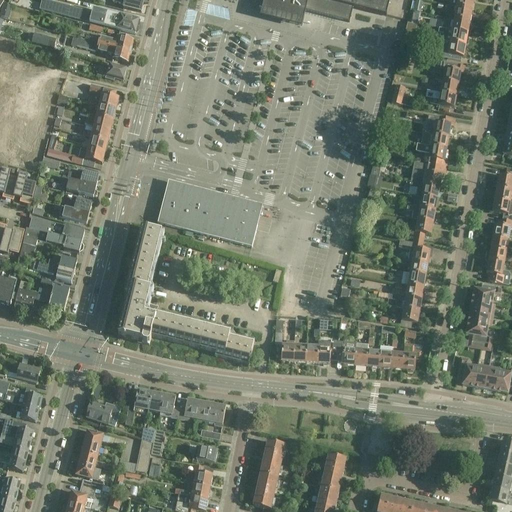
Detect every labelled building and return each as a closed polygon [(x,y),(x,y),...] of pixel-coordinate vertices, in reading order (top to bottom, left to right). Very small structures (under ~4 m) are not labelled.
[(142,14),(144,3),(130,0),(106,0),(106,1),(125,6),(124,9),(142,14)] [(264,0),(262,11),(263,11),(288,18),(287,18),(287,19),(288,20),(288,21),(288,22),(289,22),(289,23),(290,23),(290,24),(291,24),(292,24),(293,25),(294,24),(295,24),(296,24),(296,23),(297,23),(298,22),(298,21),(298,20),(303,22),(306,11),(306,12),(329,18),(350,23),(354,9),(387,17),(387,16),(390,0),(264,0)] [(474,0),(457,0),(457,8),(472,11),(474,0)] [(44,5),(42,11),(136,36),(138,29),(139,28),(141,24),(139,23),(139,22),(94,10),(93,14),(40,1),(39,4),(44,5)] [(421,14),(423,3),(416,2),(414,13),(421,14)] [(472,11),(457,8),(454,20),(470,23),(472,11)] [(447,31),(452,32),(468,34),(470,23),(454,20),(449,19),(448,23),(447,31)] [(417,26),(408,24),(405,34),(415,37),(417,26)] [(103,29),(91,26),(89,31),(102,35),(103,29)] [(468,34),(452,32),(450,44),(466,47),(468,34)] [(64,53),(66,43),(40,36),(38,46),(64,53)] [(98,45),(105,46),(131,53),(134,42),(118,39),(118,41),(101,36),(98,45)] [(128,64),(131,53),(105,46),(98,45),(73,38),(71,47),(96,53),(96,52),(106,55),(105,58),(128,64)] [(466,47),(450,44),(448,56),(464,59),(466,47)] [(398,73),(407,75),(408,66),(399,64),(398,73)] [(445,70),(443,83),(459,86),(461,74),(464,74),(465,68),(446,65),(445,70)] [(100,68),(97,77),(106,80),(114,82),(114,80),(124,82),(127,71),(110,66),(109,70),(106,69),(100,68)] [(457,97),(459,86),(443,83),(441,95),(457,97)] [(91,87),(90,93),(101,96),(102,90),(91,87)] [(396,87),(393,98),(403,100),(405,89),(396,87)] [(101,96),(102,96),(100,107),(116,112),(119,100),(115,99),(116,93),(102,90),(101,96)] [(439,106),(455,109),(457,97),(441,95),(428,92),(427,100),(439,102),(439,106)] [(60,97),(58,106),(67,108),(69,100),(60,97)] [(97,118),(113,122),(116,112),(100,107),(97,118)] [(94,129),(111,133),(113,122),(97,118),(94,129)] [(455,128),(456,122),(437,118),(433,136),(449,140),(452,127),(455,128)] [(10,149),(32,155),(39,131),(17,124),(10,149)] [(389,135),(390,129),(382,127),(380,137),(384,138),(385,134),(389,135)] [(91,140),(108,144),(111,133),(94,129),(92,135),(87,134),(85,138),(91,140)] [(447,151),(449,140),(433,136),(431,148),(447,151)] [(89,151),(105,155),(108,144),(91,140),(89,151)] [(386,142),(379,140),(377,147),(384,149),(386,142)] [(511,146),(505,145),(503,156),(511,157),(511,146)] [(445,162),(447,151),(431,148),(417,146),(416,152),(430,155),(428,167),(447,170),(448,163),(445,162)] [(103,166),(105,155),(89,151),(81,149),(79,159),(79,160),(84,161),(103,166)] [(72,164),(73,158),(48,151),(47,158),(72,164)] [(73,158),(72,164),(83,167),(84,161),(79,160),(79,159),(73,158)] [(59,163),(44,160),(42,166),(57,170),(59,163)] [(424,185),(427,165),(417,163),(414,183),(424,185)] [(4,166),(3,170),(0,181),(0,194),(4,195),(3,199),(13,202),(20,175),(19,180),(10,177),(11,172),(6,171),(7,166),(4,166)] [(427,174),(424,186),(440,189),(442,177),(445,178),(447,170),(428,167),(427,174)] [(497,188),(497,189),(511,192),(511,169),(508,169),(506,178),(499,177),(498,184),(496,183),(496,187),(497,188)] [(69,181),(97,189),(98,184),(100,183),(101,180),(99,178),(100,178),(85,174),(85,172),(78,171),(77,175),(69,173),(67,181),(69,181)] [(28,177),(20,175),(13,202),(14,202),(15,198),(21,200),(20,204),(31,206),(37,184),(27,182),(28,177)] [(66,192),(94,199),(97,197),(97,195),(96,193),(97,189),(69,181),(66,192)] [(169,183),(158,224),(252,249),(263,207),(169,183)] [(440,189),(424,186),(411,184),(411,187),(417,188),(415,197),(422,198),(438,201),(440,189)] [(34,201),(40,203),(43,189),(37,187),(34,201)] [(511,192),(497,189),(495,201),(511,204),(511,192)] [(413,209),(420,210),(435,213),(438,201),(422,198),(415,197),(413,209)] [(368,200),(365,212),(370,213),(373,202),(368,200)] [(72,203),(69,202),(68,206),(65,206),(64,209),(90,216),(92,205),(77,201),(76,204),(72,203)] [(511,204),(495,201),(493,213),(508,216),(509,218),(508,223),(511,223),(511,204)] [(87,226),(90,216),(64,209),(56,207),(55,211),(62,213),(60,220),(87,226)] [(413,212),(411,220),(418,222),(433,225),(435,213),(420,210),(413,209),(407,207),(406,211),(413,212)] [(373,218),(367,216),(365,226),(371,227),(373,218)] [(32,220),(29,231),(82,244),(85,233),(32,220)] [(493,238),(493,239),(509,242),(510,235),(511,235),(511,234),(511,223),(508,223),(498,221),(497,227),(495,227),(494,233),(492,233),(491,237),(493,238)] [(433,225),(418,222),(416,233),(415,233),(414,239),(424,241),(425,235),(431,236),(433,225)] [(8,227),(7,227),(0,254),(8,256),(9,251),(19,254),(25,232),(14,229),(13,233),(7,231),(8,227)] [(162,232),(157,231),(141,227),(124,297),(127,298),(118,336),(143,342),(142,345),(149,347),(151,337),(216,354),(215,357),(249,365),(254,345),(229,339),(230,335),(155,317),(155,319),(144,316),(150,291),(147,290),(162,232)] [(80,255),(82,244),(29,231),(26,230),(23,244),(36,248),(37,242),(59,248),(60,243),(63,244),(63,242),(66,243),(66,246),(64,246),(64,247),(63,246),(62,251),(80,255)] [(491,250),(507,253),(509,242),(493,239),(491,250)] [(408,262),(413,263),(428,265),(429,264),(430,265),(431,260),(429,260),(431,254),(422,252),(423,245),(400,241),(399,248),(410,251),(408,262)] [(19,258),(33,262),(36,248),(23,244),(19,258)] [(489,262),(504,265),(507,253),(491,250),(489,262)] [(48,267),(55,269),(75,274),(78,263),(54,257),(53,262),(50,261),(48,267)] [(489,262),(488,264),(487,264),(486,268),(487,268),(486,275),(496,276),(495,283),(505,285),(506,278),(502,277),(504,265),(489,262)] [(44,266),(37,264),(35,263),(32,270),(41,273),(39,279),(42,280),(43,281),(52,283),(55,272),(59,273),(57,281),(72,285),(75,274),(55,269),(48,267),(44,266)] [(413,263),(411,275),(426,277),(428,265),(413,263)] [(424,289),(426,277),(411,275),(409,286),(424,289)] [(0,304),(11,307),(17,280),(2,276),(0,282),(0,304)] [(407,298),(422,301),(424,289),(409,286),(407,298)] [(483,292),(475,291),(473,301),(492,305),(494,296),(500,296),(501,289),(484,286),(483,292)] [(42,297),(68,303),(71,292),(55,288),(54,294),(44,291),(42,297)] [(343,290),(341,298),(348,299),(350,292),(343,290)] [(65,313),(68,303),(42,297),(19,291),(15,304),(33,308),(34,302),(41,303),(42,301),(51,303),(50,309),(65,313)] [(404,310),(420,313),(422,301),(407,298),(398,296),(397,300),(396,309),(398,309),(404,310)] [(346,300),(344,309),(353,311),(354,301),(346,300)] [(473,301),(471,313),(493,317),(495,307),(492,305),(473,301)] [(418,325),(420,313),(404,310),(402,322),(418,325)] [(491,328),(493,317),(471,313),(469,324),(491,328)] [(34,316),(26,314),(25,320),(32,322),(34,316)] [(314,331),(314,338),(319,338),(319,331),(319,320),(311,320),(310,331),(314,331)] [(328,323),(320,322),(320,331),(327,332),(328,323)] [(470,342),(485,344),(492,346),(493,340),(487,337),(488,328),(491,328),(469,324),(466,336),(470,337),(470,342)] [(415,340),(416,334),(406,332),(405,339),(415,340)] [(282,346),(281,357),(280,356),(279,361),(281,361),(281,363),(294,364),(295,347),(295,343),(286,342),(286,347),(282,346)] [(319,344),(318,348),(318,365),(330,365),(330,362),(336,363),(337,343),(331,342),(331,345),(319,344)] [(468,348),(484,351),(485,344),(470,342),(468,348)] [(342,366),(354,367),(356,352),(356,345),(344,344),(344,343),(337,343),(336,363),(342,363),(342,366)] [(356,345),(356,352),(354,367),(366,368),(367,353),(368,346),(356,345)] [(404,346),(403,356),(402,372),(407,372),(407,374),(413,375),(413,373),(415,373),(415,363),(420,363),(421,353),(414,353),(415,347),(404,346)] [(306,364),(307,348),(295,347),(294,364),(306,364)] [(306,364),(318,365),(318,348),(307,348),(306,364)] [(378,370),(379,354),(367,353),(366,368),(378,370)] [(391,355),(379,354),(378,370),(390,371),(391,355)] [(402,372),(403,356),(391,355),(390,371),(402,372)] [(464,378),(463,387),(474,389),(476,380),(478,369),(469,367),(468,360),(462,359),(459,377),(464,378)] [(476,380),(474,389),(486,391),(490,368),(479,366),(478,369),(476,380)] [(0,376),(0,383),(10,386),(20,389),(22,382),(37,386),(40,372),(20,367),(17,381),(0,376)] [(497,393),(500,372),(500,369),(490,368),(486,391),(497,393)] [(511,386),(511,368),(510,374),(500,372),(497,393),(508,395),(510,386),(511,386)] [(0,383),(0,400),(6,402),(6,400),(7,396),(10,386),(0,383)] [(102,387),(95,385),(91,400),(98,402),(102,387)] [(17,406),(23,407),(39,411),(42,399),(37,397),(38,392),(27,390),(26,394),(20,393),(18,399),(7,396),(6,400),(6,402),(6,403),(17,406)] [(138,392),(136,402),(130,401),(130,404),(126,426),(132,427),(135,413),(148,416),(149,413),(150,404),(152,395),(138,392)] [(149,413),(160,415),(164,397),(152,395),(150,404),(149,413)] [(178,421),(180,410),(174,409),(176,399),(164,397),(160,415),(160,419),(166,420),(166,424),(170,425),(171,420),(178,421)] [(186,411),(180,410),(178,421),(185,422),(185,420),(197,422),(200,404),(188,402),(186,411)] [(91,404),(89,412),(87,419),(114,428),(117,420),(118,420),(121,410),(107,405),(105,408),(91,404)] [(212,406),(200,404),(197,422),(208,424),(212,406)] [(226,409),(212,406),(208,424),(208,427),(222,430),(226,409)] [(36,423),(39,411),(23,407),(21,415),(18,414),(17,418),(36,423)] [(7,421),(5,426),(3,436),(31,443),(34,433),(26,431),(27,426),(10,421),(7,421)] [(150,426),(149,431),(148,437),(154,439),(154,438),(156,432),(157,427),(150,426)] [(149,431),(144,430),(142,441),(153,445),(153,444),(154,439),(148,437),(149,431)] [(165,440),(166,434),(156,432),(154,438),(165,440)] [(104,437),(88,433),(87,438),(85,439),(84,444),(101,449),(102,443),(108,445),(110,439),(104,437)] [(205,439),(220,442),(221,436),(207,433),(205,439)] [(29,453),(31,443),(3,436),(0,444),(14,447),(13,449),(29,453)] [(153,444),(164,446),(165,440),(154,438),(154,439),(153,444)] [(153,445),(142,441),(141,449),(152,451),(152,450),(153,445)] [(500,454),(511,456),(511,443),(503,442),(500,454)] [(267,443),(260,476),(278,480),(285,447),(267,443)] [(98,459),(101,449),(84,444),(82,448),(84,450),(82,455),(98,459)] [(163,452),(164,446),(153,444),(153,445),(152,450),(163,452)] [(0,457),(26,464),(29,453),(13,449),(12,455),(0,451),(0,457)] [(152,451),(141,449),(139,455),(151,457),(151,456),(152,451)] [(193,454),(192,464),(197,465),(197,463),(216,466),(218,453),(200,450),(196,449),(195,455),(193,454)] [(152,450),(152,451),(151,456),(162,458),(163,452),(152,450)] [(498,466),(511,469),(511,456),(500,454),(498,466)] [(95,470),(98,459),(82,455),(81,460),(79,461),(78,466),(95,470)] [(151,457),(139,455),(138,461),(150,463),(151,457)] [(0,462),(10,465),(8,470),(24,474),(26,464),(0,457),(0,462)] [(321,489),(339,493),(346,461),(328,457),(321,489)] [(150,463),(138,461),(137,467),(149,469),(150,463)] [(100,472),(95,470),(78,466),(77,470),(78,471),(77,477),(93,481),(94,477),(99,479),(100,472)] [(511,479),(511,469),(498,466),(495,479),(511,482),(511,479)] [(149,469),(137,467),(136,473),(145,475),(149,471),(149,469)] [(213,477),(204,475),(205,469),(195,467),(194,474),(198,475),(197,482),(189,481),(188,485),(194,486),(211,489),(213,477)] [(291,481),(296,484),(299,478),(294,475),(291,481)] [(120,476),(118,484),(125,485),(127,478),(126,478),(120,476)] [(263,510),(263,511),(275,511),(276,511),(271,511),(278,480),(260,476),(253,508),(263,510)] [(0,478),(0,488),(19,493),(21,483),(0,478)] [(492,491),(509,494),(511,482),(495,479),(492,491)] [(91,490),(93,484),(83,482),(82,487),(91,490)] [(186,497),(185,497),(209,501),(211,489),(194,486),(188,485),(187,492),(180,491),(179,496),(186,497)] [(115,494),(121,495),(123,487),(116,486),(115,494)] [(69,500),(68,505),(85,509),(88,498),(94,500),(96,491),(91,490),(82,487),(80,496),(72,494),(71,499),(69,500)] [(16,503),(19,493),(0,488),(0,493),(2,494),(1,500),(16,503)] [(321,489),(315,511),(335,511),(339,493),(321,489)] [(511,511),(511,508),(506,507),(509,494),(492,491),(489,503),(494,505),(493,509),(495,510),(495,511),(511,511)] [(196,511),(206,511),(209,501),(185,497),(186,497),(179,496),(174,511),(196,511),(197,511),(196,511)] [(112,497),(109,509),(117,511),(120,499),(112,497)] [(412,511),(414,505),(381,497),(380,505),(374,504),(373,511),(375,511),(412,511)] [(0,511),(3,511),(13,511),(16,503),(1,500),(0,502),(0,511)]
